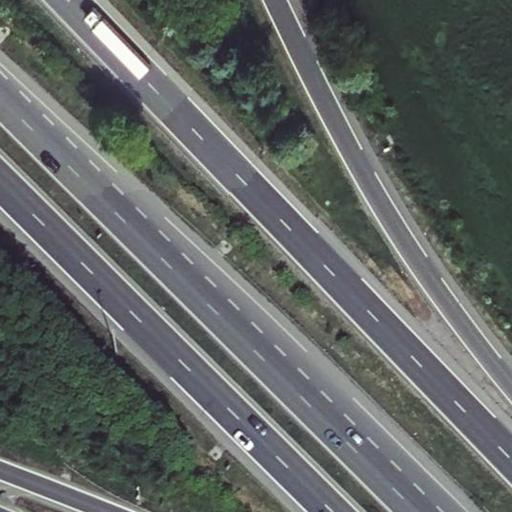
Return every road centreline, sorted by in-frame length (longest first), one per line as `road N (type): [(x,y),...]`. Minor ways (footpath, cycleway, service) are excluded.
road 1 (trunk): [(511,460),(66,0)]
road 2 (motorway): [(422,511),(0,99)]
road 3 (motorway): [(0,182),(332,511)]
road 4 (trunk): [(511,387),(376,198),(275,0)]
